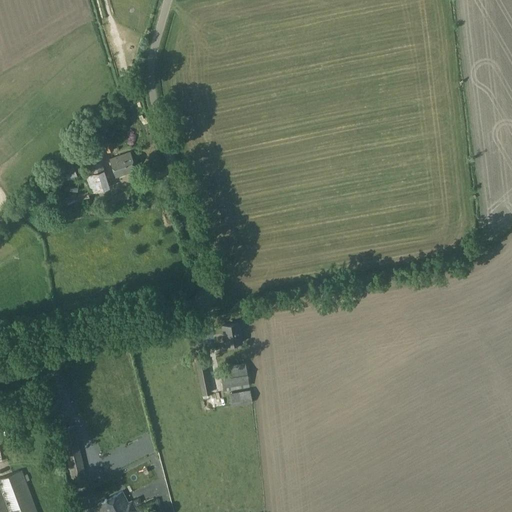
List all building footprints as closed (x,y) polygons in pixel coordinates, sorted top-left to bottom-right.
[(107,151),(114,149),(111,139),(104,142),(107,151)] [(93,191),(111,185),(100,151),(85,156),(88,166),(85,167),(93,191)] [(116,177),(136,170),(130,152),(109,159),(116,177)] [(68,181),(78,177),(72,162),(62,165),(68,181)] [(48,199),(56,196),(53,187),(45,190),(48,199)] [(43,216),(91,200),(88,191),(40,207),(43,216)] [(112,206),(130,201),(128,191),(109,196),(112,206)] [(221,333),(222,340),(223,340),(224,346),(243,343),(239,322),(221,325),(222,333),(221,333)] [(202,394),(210,393),(201,348),(193,350),(202,394)] [(222,388),(248,384),(245,363),(219,368),(222,388)] [(249,390),(228,393),(231,405),(252,401),(249,390)] [(74,487),(88,483),(74,425),(60,428),(74,487)] [(0,511),(34,511),(19,470),(0,476),(0,511)] [(129,506),(130,509),(133,507),(131,502),(128,504),(122,491),(98,503),(102,511),(114,511),(120,509),(120,510),(129,506)]
